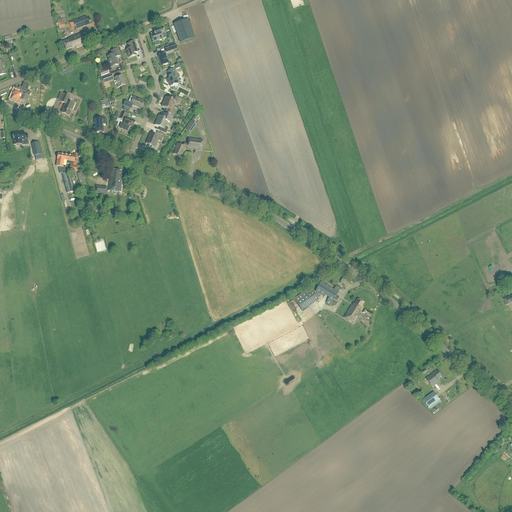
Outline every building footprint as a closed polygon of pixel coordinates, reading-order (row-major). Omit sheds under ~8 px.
[(77,20),(69,23),(72,29),(75,28),(76,30),(90,25),(86,16),(80,19),(80,20),(77,21),(77,20)] [(180,43),(194,38),(188,20),(174,24),(180,43)] [(163,39),(161,35),(165,33),(164,31),(162,27),(156,30),(157,33),(151,36),(153,43),(163,39)] [(76,48),(86,45),(81,33),(71,38),(68,39),(68,40),(63,42),(66,50),(75,47),(76,48)] [(134,50),(137,49),(134,42),(127,44),(129,49),(126,50),(129,58),(136,56),(134,50)] [(175,44),(164,48),(166,53),(177,49),(175,44)] [(116,58),(120,57),(118,49),(111,52),(112,55),(107,57),(109,60),(108,61),(109,64),(110,64),(111,68),(118,65),(116,58)] [(158,56),(161,66),(169,64),(165,54),(158,56)] [(170,87),(178,84),(175,75),(176,74),(174,69),(167,72),(170,78),(166,79),(168,83),(169,83),(170,87)] [(113,79),(112,75),(102,78),(104,83),(113,79)] [(125,85),(122,76),(115,78),(118,88),(125,85)] [(26,103),(30,93),(27,91),(29,86),(24,84),(22,88),(19,87),(19,89),(16,88),(14,91),(11,99),(19,103),(20,100),(26,103)] [(63,109),(63,110),(62,113),(69,116),(72,109),(73,109),(75,106),(68,103),(70,97),(65,94),(64,95),(61,93),(59,96),(63,98),(61,102),(65,104),(63,109)] [(141,109),(144,102),(134,97),(131,103),(125,101),(123,106),(131,109),(133,106),(141,109)] [(164,102),(174,106),(175,104),(177,105),(179,99),(173,97),(172,100),(166,97),(164,102)] [(174,106),(164,102),(161,107),(168,110),(167,113),(173,115),(175,110),(173,109),(174,106)] [(133,128),(135,122),(128,119),(130,115),(123,112),(120,119),(125,121),(123,125),(121,124),(119,128),(127,131),(129,127),(133,128)] [(157,121),(166,125),(168,122),(170,123),(173,118),(167,115),(165,119),(159,116),(157,121)] [(95,120),(95,127),(94,127),(94,132),(103,132),(103,125),(104,125),(104,120),(95,120)] [(166,125),(157,121),(155,125),(161,128),(160,131),(166,134),(168,129),(165,127),(166,125)] [(191,121),(185,130),(191,134),(197,125),(191,121)] [(12,133),(13,141),(13,146),(22,145),(23,146),(29,145),(29,141),(28,141),(27,135),(24,135),(24,133),(17,134),(17,133),(12,133)] [(155,148),(159,137),(150,134),(146,144),(155,148)] [(184,144),(185,149),(192,149),(192,150),(201,151),(203,140),(189,139),(188,144),(184,144)] [(34,156),(35,156),(36,160),(43,159),(39,143),(32,144),(34,156)] [(185,149),(184,144),(183,146),(177,144),(175,150),(176,150),(174,155),(182,158),(185,149)] [(67,161),(68,156),(58,154),(57,160),(56,167),(63,168),(64,161),(67,161)] [(67,161),(67,164),(70,164),(70,167),(70,171),(76,172),(77,166),(76,166),(77,161),(75,161),(75,157),(68,156),(67,161)] [(121,193),(123,177),(121,177),(121,172),(112,171),(112,175),(111,174),(110,183),(109,183),(108,191),(121,193)] [(73,192),(68,172),(62,174),(67,193),(73,192)] [(86,181),(84,172),(78,174),(81,185),(86,183),(86,181)] [(106,195),(107,188),(96,186),(95,194),(106,195)] [(321,282),(315,292),(324,297),(325,295),(329,298),(328,300),(326,303),(330,306),(338,293),(334,290),(321,282)] [(310,288),(294,300),(302,311),(318,299),(310,288)] [(361,308),(364,304),(357,300),(352,308),(351,307),(344,318),(349,321),(351,317),(356,320),(362,309),(361,308)] [(356,338),(360,331),(326,312),(323,318),(344,330),(344,331),(356,338)] [(317,326),(311,338),(329,348),(335,335),(330,332),(329,333),(321,329),(322,329),(317,326)] [(438,380),(442,377),(438,371),(426,379),(432,388),(440,382),(438,380)] [(424,402),(430,410),(440,402),(434,394),(424,402)]
